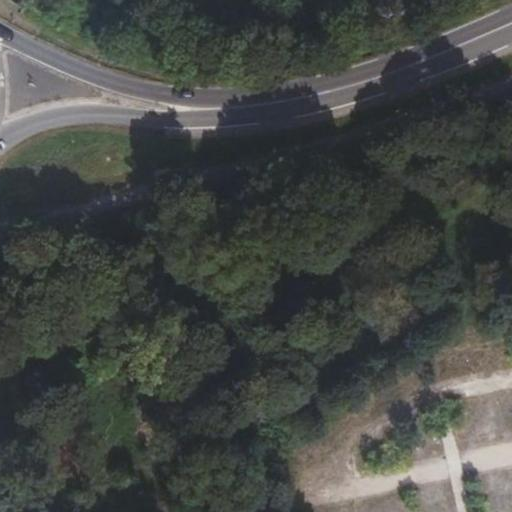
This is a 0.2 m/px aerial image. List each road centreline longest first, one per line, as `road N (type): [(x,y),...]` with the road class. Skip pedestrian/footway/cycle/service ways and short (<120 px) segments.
road 1 (track): [(134,511),(22,426),(9,385),(16,346),(39,320),(373,212),(511,142)]
road 2 (secondary): [(511,22),(334,92),(248,108)]
road 3 (secondary): [(248,108),(105,83),(0,37)]
road 4 (secondary): [(0,137),(50,116),(163,118),(248,108)]
